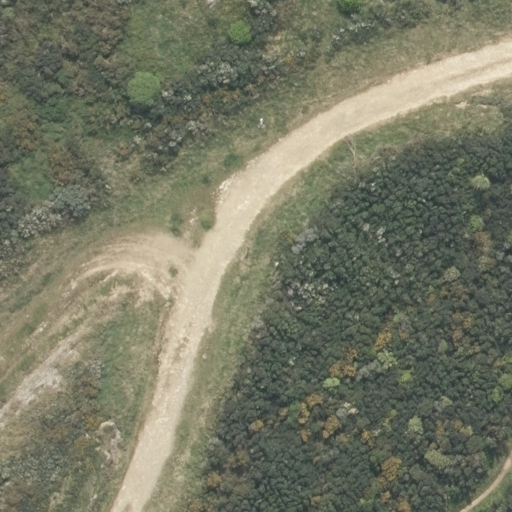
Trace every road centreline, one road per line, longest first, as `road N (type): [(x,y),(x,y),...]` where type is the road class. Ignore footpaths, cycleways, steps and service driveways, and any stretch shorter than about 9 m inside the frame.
road 1 (track): [(137,511),(240,208),(347,90),(511,25)]
road 2 (track): [(224,241),(137,244),(44,294),(0,341)]
